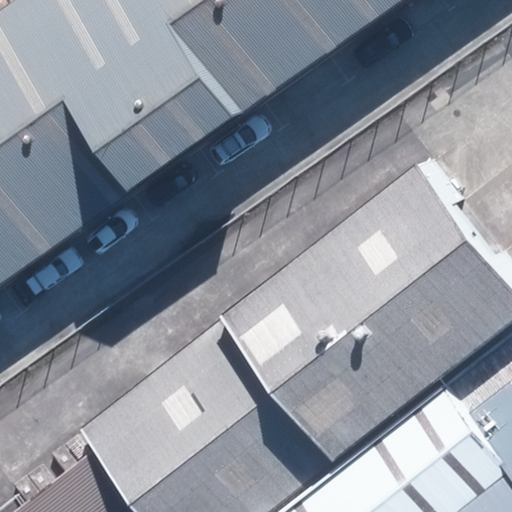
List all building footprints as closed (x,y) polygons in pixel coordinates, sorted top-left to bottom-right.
[(53,0),(0,38),(0,309),(432,0),(53,0)] [(511,340),(511,252),(443,166),(94,443),(149,511),(295,511),(453,387),(511,340)] [(511,460),(453,387),(295,511),(472,511),(511,481),(511,460)] [(511,404),(488,424),(511,453),(511,404)] [(149,511),(94,443),(6,511),(149,511)] [(511,511),(511,481),(472,511),(511,511)]
